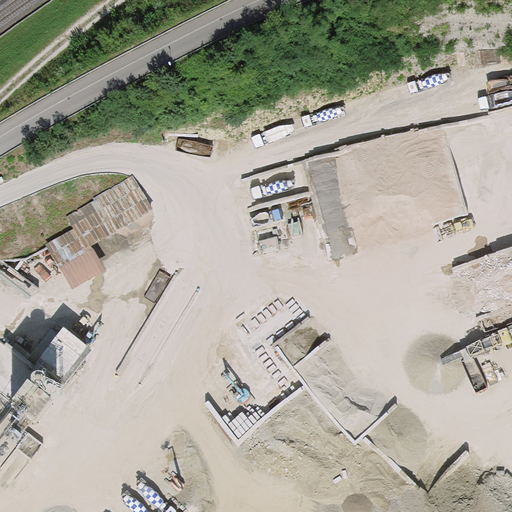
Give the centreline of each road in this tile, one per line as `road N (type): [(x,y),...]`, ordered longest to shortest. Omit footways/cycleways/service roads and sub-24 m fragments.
road 1 (residential): [(284,0),(0,145)]
road 2 (track): [(117,0),(0,95)]
